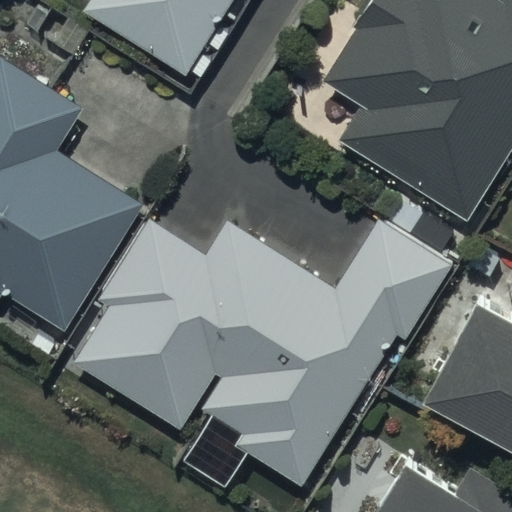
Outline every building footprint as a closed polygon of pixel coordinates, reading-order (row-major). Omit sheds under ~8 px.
[(86,0),(83,6),(187,71),(230,0),(86,0)] [(363,98),(338,134),(468,214),(511,143),(511,0),(365,0),(321,72),(363,98)] [(0,287),(2,285),(63,324),(142,201),(56,145),(83,103),(0,50),(0,287)] [(108,300),(73,356),(179,425),(216,368),(221,371),(201,400),(242,427),(236,436),(300,478),(397,329),(404,333),(451,261),(378,213),(333,283),(226,213),(202,249),(150,215),(98,293),(108,300)] [(511,310),(477,292),(420,390),(511,438),(511,310)] [(408,452),(368,511),(511,511),(511,488),(471,461),(455,484),(408,452)]
